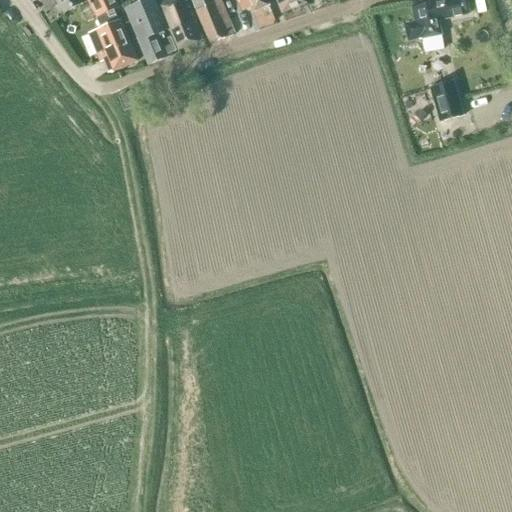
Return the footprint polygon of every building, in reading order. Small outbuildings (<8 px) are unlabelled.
[(53,0),(62,14),(81,3),(78,0),(53,0)] [(108,74),(116,70),(136,62),(118,21),(117,22),(112,9),(117,7),(113,0),(86,0),(96,19),(95,19),(99,29),(88,35),(100,63),(103,62),(108,74)] [(127,21),(137,44),(162,33),(166,32),(150,0),(146,0),(122,10),(127,21)] [(172,0),(158,6),(168,30),(177,51),(202,40),(185,0),(172,0)] [(220,0),(190,0),(209,44),(233,35),(220,0)] [(267,6),(264,0),(235,0),(240,11),(249,7),(251,13),(267,6)] [(275,0),(281,13),(305,4),(303,0),(275,0)] [(403,27),(407,43),(417,40),(417,41),(439,35),(436,23),(466,19),(464,9),(462,0),(450,0),(437,3),(410,10),(413,24),(403,27)] [(165,40),(162,33),(137,44),(147,65),(170,56),(169,54),(175,52),(169,38),(165,40)] [(157,79),(140,86),(146,100),(159,95),(158,93),(162,92),(157,79)] [(460,119),(450,84),(427,90),(437,125),(460,119)] [(117,97),(122,112),(133,108),(128,93),(117,97)]
